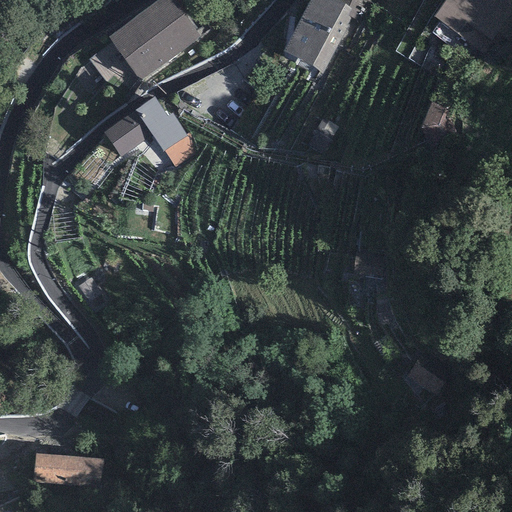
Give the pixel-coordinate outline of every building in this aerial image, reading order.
[(200,39),(170,0),(164,0),(109,42),(140,84),(200,39)] [(365,1),(362,0),(334,0),(334,1),(331,0),(311,0),(284,54),(323,76),(351,19),(359,23),(365,1)] [(511,0),(498,0),(497,3),(491,0),(448,0),(434,21),(484,55),(492,44),(506,53),(511,44),(511,0)] [(154,100),(104,135),(120,158),(151,136),(163,154),(165,152),(187,137),(186,136),(171,115),(167,118),(154,100)] [(188,134),(186,136),(187,137),(165,152),(177,168),(194,154),(191,139),(188,134)] [(383,286),(385,274),(355,270),(353,282),(383,286)] [(91,279),(79,287),(90,303),(102,295),(91,279)] [(101,462),(36,458),(34,483),(99,487),(101,462)]
